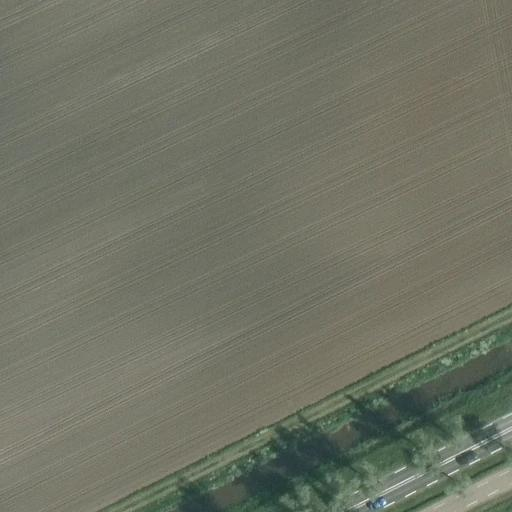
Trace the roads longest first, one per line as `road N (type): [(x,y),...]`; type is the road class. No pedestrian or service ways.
road 1 (track): [(511,315),(120,511)]
road 2 (primary): [(343,511),(511,427)]
